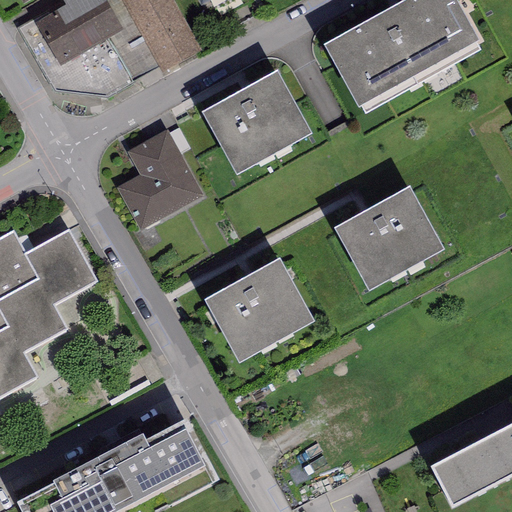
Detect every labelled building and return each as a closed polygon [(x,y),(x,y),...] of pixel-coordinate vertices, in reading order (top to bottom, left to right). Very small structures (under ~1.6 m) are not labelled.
[(17,0),(24,10),(41,0),(17,0)] [(35,27),(59,71),(122,35),(102,0),(70,0),(63,4),(66,10),(35,27)] [(171,0),(102,0),(122,35),(135,28),(162,77),(202,55),(171,0)] [(195,0),(200,9),(216,0),(195,0)] [(452,0),(419,0),(323,53),(358,115),(361,114),(365,121),(479,58),(475,50),(478,48),(452,0)] [(277,79),(201,120),(237,183),(311,142),(277,79)] [(167,134),(128,155),(140,178),(117,191),(140,234),(203,200),(167,134)] [(408,195),(333,236),(368,300),(443,259),(408,195)] [(0,401),(39,380),(25,355),(67,332),(54,308),(96,285),(68,234),(25,257),(13,234),(0,240),(0,401)] [(279,267),(204,308),(238,372),(313,329),(279,267)] [(175,511),(219,490),(186,427),(145,448),(142,444),(145,443),(138,431),(106,447),(112,460),(52,490),(53,492),(16,511),(175,511)] [(461,511),(511,485),(511,431),(429,475),(448,511),(461,511)]
